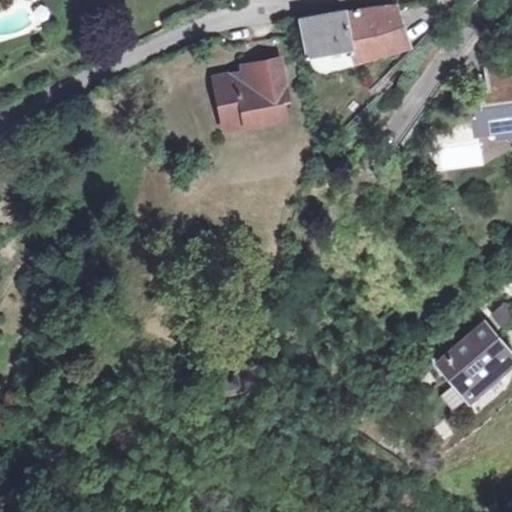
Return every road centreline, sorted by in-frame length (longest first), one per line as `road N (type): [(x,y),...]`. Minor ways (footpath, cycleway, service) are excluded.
road 1 (unclassified): [(353,0),(244,13),(190,31),(0,136)]
road 2 (residential): [(380,152),(480,0)]
